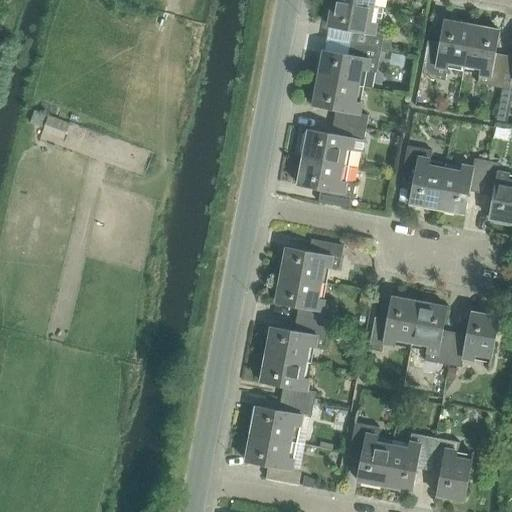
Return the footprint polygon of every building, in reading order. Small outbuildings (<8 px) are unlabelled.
[(350,31),(348,43),(381,49),(383,36),(374,34),(379,7),(340,0),(333,0),(328,27),(350,31)] [(447,68),(463,71),(472,25),(444,20),(439,43),(427,40),(421,73),(445,78),(447,68)] [(477,83),(501,88),(507,55),(495,53),(499,31),(472,25),(463,71),(479,74),(477,83)] [(324,50),(318,78),(364,87),(367,71),(376,73),(381,49),(348,43),(346,54),(324,50)] [(511,56),(507,55),(501,88),(511,89),(511,56)] [(335,110),(333,122),(366,128),(368,115),(359,113),(364,87),(318,78),(313,106),(335,110)] [(29,123),(43,129),(48,116),(33,110),(29,123)] [(43,132),(64,140),(70,124),(48,115),(48,116),(43,129),(43,132)] [(363,141),(366,128),(333,122),(331,134),(308,129),(303,157),(349,166),(354,139),(363,141)] [(409,203),(437,208),(446,162),(415,156),(416,147),(407,145),(401,178),(413,180),(409,203)] [(318,202),(350,208),(353,196),(344,194),(349,166),(303,157),(298,185),(320,189),(318,202)] [(469,191),(481,193),(487,161),(470,157),(468,167),(446,162),(437,208),(465,213),(469,191)] [(487,161),(481,193),(493,195),(488,218),(511,222),(511,174),(498,172),(500,163),(487,161)] [(339,270),(343,245),(311,239),(308,251),(286,247),(281,275),(327,283),(330,268),(339,270)] [(324,300),(326,284),(281,275),(275,303),(298,307),(296,319),(328,325),(333,301),(324,300)] [(410,348),(419,302),(392,297),(387,319),(375,317),(368,350),(382,352),(384,343),(410,348)] [(448,365),(455,332),(443,330),(447,308),(419,302),(410,348),(426,351),(424,360),(448,365)] [(490,363),(499,318),(471,312),(466,335),(455,332),(448,365),(461,367),(463,358),(490,363)] [(266,354),(311,363),(314,347),(324,349),(328,325),(296,319),(293,331),(271,327),(266,354)] [(306,390),(311,363),(266,354),(260,382),(283,387),(280,398),(313,405),(316,392),(306,390)] [(256,406),(251,434),(296,443),(301,416),(311,417),(313,405),(280,398),(278,410),(256,406)] [(356,480),(384,485),(393,439),(377,436),(379,427),(354,422),(348,455),(361,457),(356,480)] [(416,468),(428,470),(434,438),(409,433),(407,442),(393,439),(384,485),(412,490),(416,468)] [(296,443),(251,434),(245,462),(268,466),(265,478),(298,485),(300,471),(291,469),(296,443)] [(434,438),(428,470),(440,472),(436,495),(464,500),(473,454),(445,449),(447,440),(434,438)]
